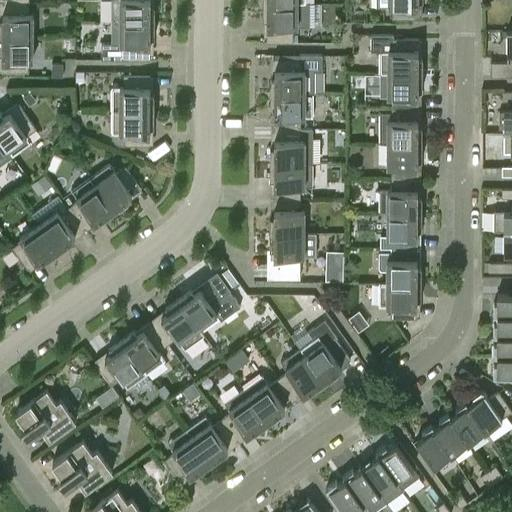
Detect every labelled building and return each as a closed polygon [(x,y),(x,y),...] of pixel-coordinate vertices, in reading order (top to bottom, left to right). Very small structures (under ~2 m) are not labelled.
[(111,0),(112,20),(154,21),(154,5),(150,5),(150,0),(111,0)] [(392,18),(418,18),(418,0),(375,0),(376,6),(392,6),(392,18)] [(0,4),(0,37),(32,37),(32,14),(28,14),(28,3),(2,2),(2,5),(0,4)] [(262,3),(262,19),(266,19),(266,42),(292,42),(293,26),(308,26),(309,3),(305,3),(262,3)] [(101,43),(101,59),(150,59),(150,37),(154,37),(154,21),(112,20),(111,43),(101,43)] [(380,50),(380,73),(422,73),(422,57),(418,57),(418,38),(393,38),(393,34),(371,34),(371,50),(380,50)] [(32,61),(32,37),(0,37),(0,68),(2,69),(2,72),(25,72),(25,61),(32,61)] [(312,93),(312,94),(315,94),(315,71),(322,71),(322,54),(299,54),(299,58),(274,58),(274,77),(270,77),(270,93),(312,93)] [(490,76),(511,76),(511,62),(490,62),(490,76)] [(63,63),(52,63),(52,75),(63,76),(63,63)] [(84,71),(76,71),(76,81),(84,81),(84,71)] [(391,96),(391,108),(418,108),(418,90),(422,90),(422,73),(380,73),(379,96),(391,96)] [(111,87),(111,110),(154,110),(154,94),(150,94),(150,76),(123,75),(123,87),(111,87)] [(36,100),(30,91),(23,96),(30,105),(36,100)] [(511,91),(502,92),(502,101),(511,100),(511,91)] [(270,93),(270,109),(274,109),(274,128),(300,128),(300,116),(312,117),(312,94),(312,93),(270,93)] [(1,112),(0,112),(0,139),(12,156),(31,142),(24,133),(34,126),(18,104),(3,115),(1,112)] [(379,143),(386,143),(422,143),(422,127),(418,127),(418,108),(391,108),(391,112),(379,112),(379,143)] [(154,126),(154,110),(111,110),(111,133),(112,136),(114,138),(115,140),(117,142),(119,143),(122,144),(123,145),(149,145),(150,126),(154,126)] [(503,130),(503,131),(511,131),(511,110),(503,110),(498,111),(498,128),(503,130)] [(80,128),(78,122),(72,119),(67,129),(78,134),(80,128)] [(304,163),(304,162),(304,139),(300,139),(300,128),(274,128),(274,146),(270,146),(270,163),(304,163)] [(511,131),(503,131),(503,152),(511,152),(511,131)] [(0,164),(12,156),(0,139),(0,164)] [(391,166),(391,178),(417,178),(417,159),(421,159),(422,143),(386,143),(386,166),(391,166)] [(270,163),(269,179),(273,179),(273,197),(300,197),(300,187),(311,187),(312,162),(304,162),(304,163),(270,163)] [(90,177),(114,211),(128,202),(126,199),(141,188),(125,166),(116,173),(109,163),(90,177)] [(511,166),(501,166),(501,176),(511,175),(511,166)] [(52,185),(44,174),(31,183),(39,194),(52,185)] [(78,200),(69,207),(84,228),(99,217),(101,221),(114,211),(90,177),(71,190),(78,200)] [(379,213),(386,213),(421,213),(421,196),(417,196),(417,178),(391,178),(391,189),(379,188),(379,213)] [(501,198),(511,198),(511,188),(501,189),(501,198)] [(304,232),(304,208),(300,208),(300,197),(273,197),(273,216),(269,216),(269,232),(304,232)] [(57,210),(38,224),(58,252),(71,242),(69,239),(84,228),(69,207),(59,213),(57,210)] [(503,231),(511,231),(511,210),(494,210),(493,231),(503,231)] [(380,247),(390,247),(417,247),(417,229),(421,229),(421,213),(386,213),(386,235),(380,235),(380,247)] [(45,261),(58,252),(38,224),(19,237),(21,241),(12,248),(27,269),(42,258),(45,261)] [(511,231),(503,231),(503,252),(511,252),(511,231)] [(273,248),(273,267),(300,267),(300,256),(316,256),(316,232),(304,232),(269,232),(269,248),(273,248)] [(386,271),(386,283),(420,283),(420,267),(416,267),(417,247),(390,247),(390,252),(378,252),(378,267),(381,271),(386,271)] [(511,271),(511,262),(488,262),(488,271),(511,271)] [(343,266),(326,266),(325,280),(343,280),(343,266)] [(178,299),(198,327),(217,313),(221,320),(240,307),(215,272),(178,299)] [(420,283),(386,283),(378,283),(378,306),(390,306),(390,318),(416,318),(416,299),(420,299),(420,283)] [(511,315),(511,293),(496,294),(496,303),(492,303),(492,315),(496,315),(511,315)] [(167,312),(152,322),(167,344),(176,337),(184,348),(203,335),(198,327),(178,299),(164,308),(167,312)] [(273,311),(268,314),(267,321),(270,327),(280,321),(273,311)] [(511,335),(511,315),(496,315),(496,323),(492,323),(492,336),(496,336),(496,335),(511,335)] [(337,337),(324,319),(307,331),(312,338),(298,348),(324,383),(337,373),(335,370),(350,359),(335,338),(337,337)] [(134,330),(121,339),(146,374),(165,360),(158,350),(167,344),(152,322),(137,333),(134,330)] [(511,355),(511,335),(496,335),(496,336),(496,344),(492,344),(492,356),(496,356),(511,355)] [(127,388),(146,374),(121,339),(108,349),(110,352),(95,363),(110,385),(120,378),(127,388)] [(324,383),(298,348),(280,361),(288,371),(278,378),(293,400),(308,389),(310,392),(324,383)] [(511,376),(511,355),(496,356),(496,364),(492,364),(492,377),(511,376)] [(293,400),(278,378),(268,385),(261,375),(242,388),(267,423),(280,414),(278,410),(293,400)] [(200,392),(193,382),(183,388),(190,398),(200,392)] [(164,384),(158,388),(164,398),(170,393),(164,384)] [(112,385),(96,396),(103,406),(119,394),(112,385)] [(267,423),(242,388),(224,401),(231,411),(221,418),(236,440),(251,429),(254,432),(267,423)] [(40,428),(49,440),(75,421),(60,399),(56,402),(46,389),(16,410),(25,424),(21,427),(28,437),(40,428)] [(464,402),(484,431),(511,412),(498,392),(488,399),(482,390),(471,397),(474,400),(467,405),(465,401),(464,402)] [(448,413),(467,442),(484,431),(464,402),(455,409),(457,412),(450,416),(448,413)] [(144,414),(139,407),(133,412),(138,418),(144,414)] [(431,425),(451,454),(467,442),(448,413),(438,420),(440,423),(434,428),(431,425)] [(236,440),(221,418),(212,425),(205,414),(185,428),(210,463),(224,454),(221,451),(236,440)] [(433,466),(451,454),(431,425),(421,432),(423,435),(416,440),(433,466)] [(210,463),(185,428),(167,441),(174,452),(164,459),(180,481),(195,470),(197,473),(210,463)] [(76,479),(85,490),(112,471),(96,449),(92,452),(82,439),(52,461),(61,474),(57,477),(64,488),(76,479)] [(375,452),(402,489),(419,476),(395,443),(387,449),(385,446),(375,452)] [(368,457),(359,464),(379,493),(386,502),(403,490),(402,489),(375,452),(375,453),(377,456),(371,461),(368,457)] [(352,469),(342,476),(363,504),(379,493),(359,464),(358,465),(361,468),(354,473),(352,469)] [(503,477),(495,465),(487,470),(495,482),(503,477)] [(487,470),(479,476),(487,487),(495,482),(487,470)] [(368,511),(363,504),(342,476),(342,477),(344,480),(338,484),(335,481),(325,488),(342,511),(368,511)] [(141,511),(131,498),(127,501),(117,488),(87,510),(87,511),(141,511)] [(467,502),(459,490),(451,496),(459,507),(467,502)] [(293,511),(317,511),(307,498),(297,505),(299,508),(293,511)] [(450,511),(443,502),(435,507),(438,511),(450,511)]
